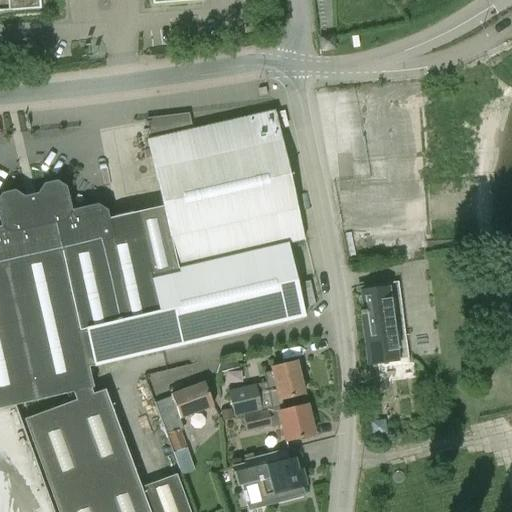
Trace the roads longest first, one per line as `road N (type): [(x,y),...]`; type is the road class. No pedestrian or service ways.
road 1 (unclassified): [(342,511),(347,400),(337,284),(299,68)]
road 2 (tertiary): [(0,94),(261,64),(299,68)]
road 3 (tertiary): [(299,68),(383,62),(499,0)]
